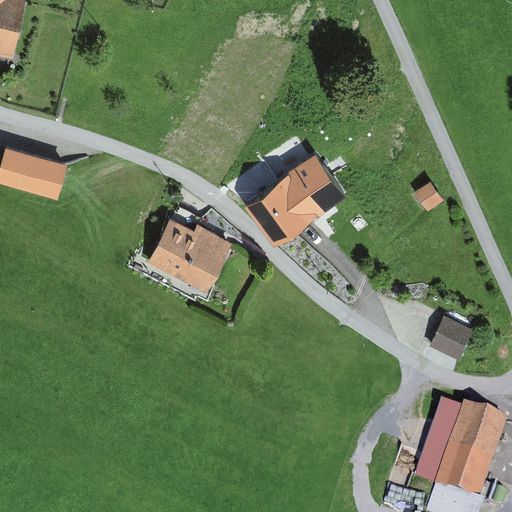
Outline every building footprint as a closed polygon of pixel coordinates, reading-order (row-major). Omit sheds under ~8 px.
[(22,0),(0,0),(0,56),(10,58),(22,0)] [(67,166),(6,149),(0,169),(0,184),(57,201),(67,166)] [(319,210),(344,191),(316,154),(252,202),(276,234),(316,205),(319,210)] [(418,194),(430,209),(443,199),(431,184),(418,194)] [(150,259),(208,289),(230,246),(196,228),(191,238),(167,226),(150,259)] [(433,345),(456,356),(467,333),(444,322),(433,345)] [(505,426),(443,403),(414,479),(477,502),(505,426)]
